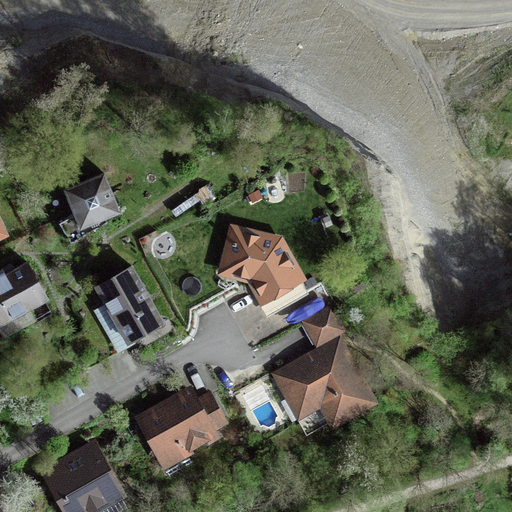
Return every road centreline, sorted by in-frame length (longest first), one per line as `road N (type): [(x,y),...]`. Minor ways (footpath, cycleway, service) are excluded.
road 1 (residential): [(0,459),(234,324)]
road 2 (track): [(511,462),(342,511)]
